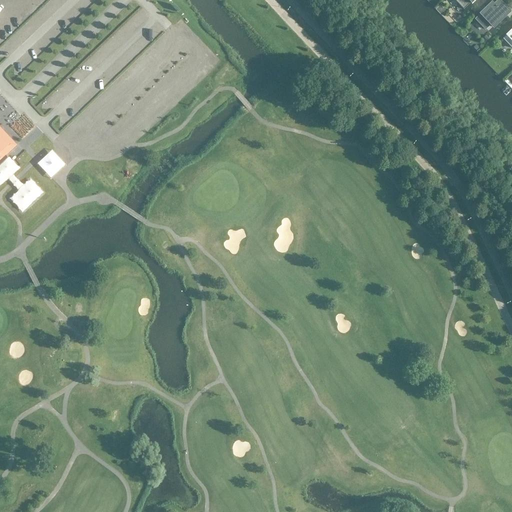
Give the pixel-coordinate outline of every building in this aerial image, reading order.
[(453,0),(454,1),(454,0),(463,9),(463,10),(470,3),(472,5),(476,0),(453,0)] [(487,9),(475,20),(476,21),(484,29),(485,30),(490,25),(493,28),(511,11),(506,6),(509,3),(505,0),(500,0),(494,6),(492,4),(491,5),(487,9)] [(179,56),(182,53),(188,59),(193,55),(179,42),(172,49),(179,56)] [(220,53),(217,57),(226,67),(229,63),(220,53)] [(80,135),(87,126),(81,122),(74,131),(80,135)] [(0,160),(16,146),(0,128),(0,160)] [(88,155),(102,140),(97,135),(83,150),(88,155)] [(98,151),(92,157),(102,166),(108,160),(98,151)]
